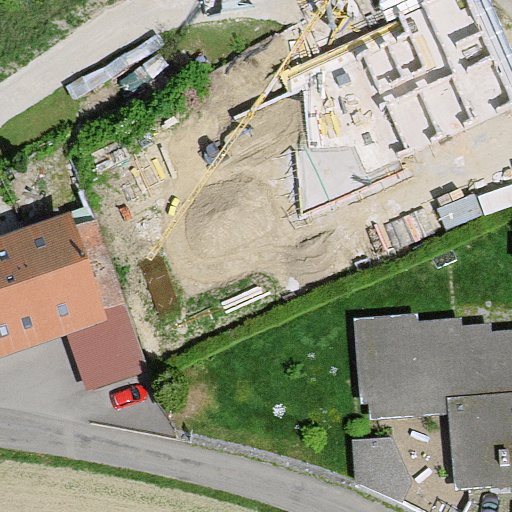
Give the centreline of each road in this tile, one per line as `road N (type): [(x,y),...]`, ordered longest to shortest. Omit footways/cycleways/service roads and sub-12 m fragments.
road 1 (unclassified): [(304,511),(220,477),(44,436),(0,435)]
road 2 (residential): [(0,96),(117,22),(214,0)]
